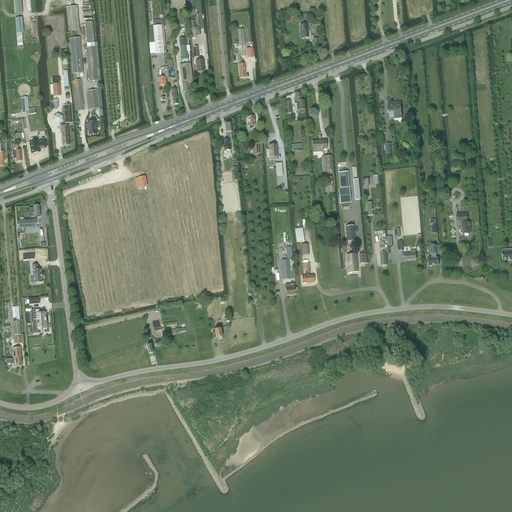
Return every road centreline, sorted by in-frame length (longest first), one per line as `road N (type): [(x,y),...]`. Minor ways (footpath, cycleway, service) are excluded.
road 1 (residential): [(50,185),(511,7)]
road 2 (unclassified): [(76,376),(99,381),(197,364),(398,309),(511,315)]
road 3 (primary): [(153,134),(507,0)]
road 4 (tertiary): [(76,376),(50,185)]
